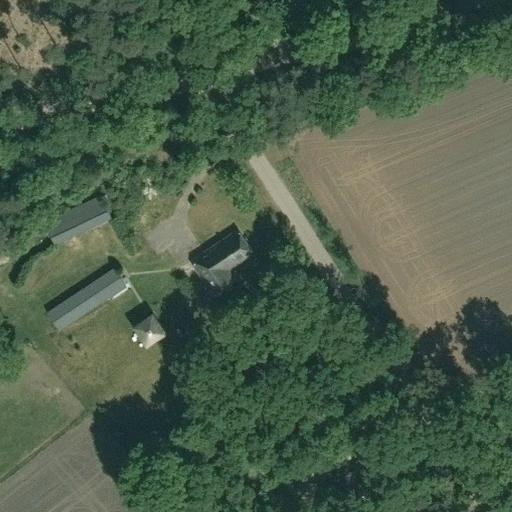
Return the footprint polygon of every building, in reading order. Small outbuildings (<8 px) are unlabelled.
[(111,218),(100,196),(45,222),(56,245),(111,218)] [(213,295),(237,280),(229,268),(253,252),(238,229),(205,251),(209,258),(195,267),(213,295)] [(59,328),(126,284),(115,268),(48,312),(59,328)] [(146,346),(168,332),(153,310),(132,325),(146,346)] [(343,443),(352,461),(362,456),(358,448),(370,443),(365,433),(343,443)]
